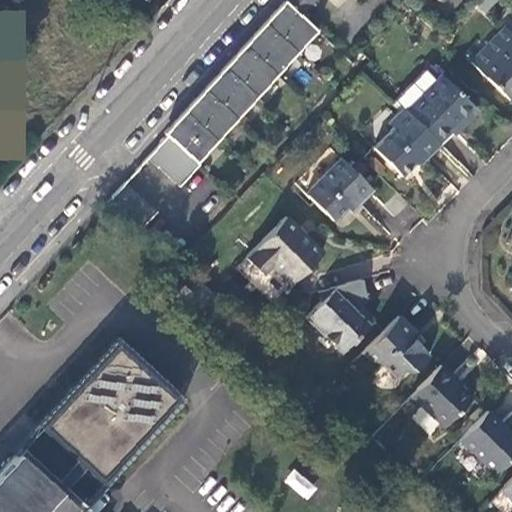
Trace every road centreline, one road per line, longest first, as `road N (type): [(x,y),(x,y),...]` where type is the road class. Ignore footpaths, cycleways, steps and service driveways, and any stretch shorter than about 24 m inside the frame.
road 1 (tertiary): [(222,0),(0,248)]
road 2 (residential): [(511,163),(464,217),(445,272),(454,298),(511,356)]
